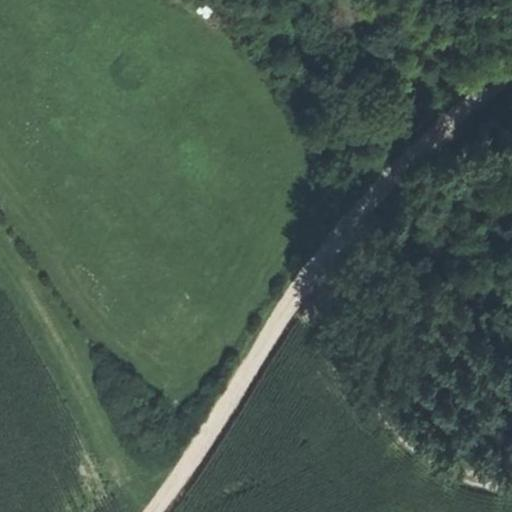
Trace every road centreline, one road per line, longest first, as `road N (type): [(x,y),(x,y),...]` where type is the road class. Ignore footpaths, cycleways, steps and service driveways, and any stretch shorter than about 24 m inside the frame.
road 1 (track): [(511,66),(378,180),(311,264),(150,511)]
road 2 (track): [(511,491),(442,475),(397,442),(311,264)]
